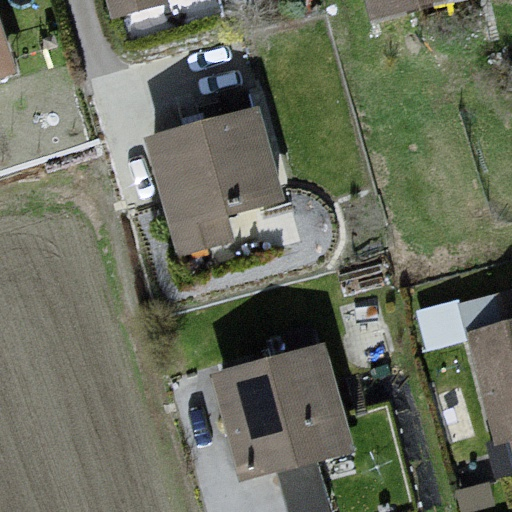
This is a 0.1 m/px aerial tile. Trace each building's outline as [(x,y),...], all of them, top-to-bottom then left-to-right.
[(107,0),(116,30),(207,0),(107,0)] [(368,0),(374,23),(465,0),(368,0)] [(0,89),(18,82),(0,21),(0,89)] [(263,114),(149,145),(179,258),(233,246),(235,213),(289,214),(263,114)] [(511,291),(455,304),(489,447),(511,442),(511,291)] [(326,350),(214,383),(241,482),(281,478),(290,486),(314,477),(321,459),(357,450),(326,350)]
